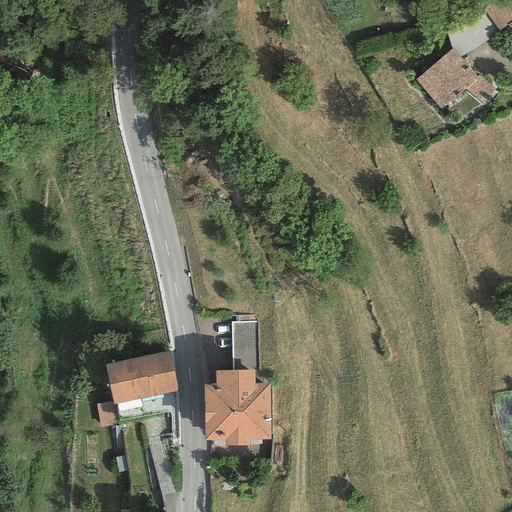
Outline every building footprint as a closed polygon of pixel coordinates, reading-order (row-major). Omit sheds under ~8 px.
[(496,0),(482,11),(498,31),(511,21),(511,5),(508,0),(496,0)] [(477,77),(451,48),(415,80),(441,110),(465,90),(482,104),(494,89),(479,76),(477,77)] [(168,351),(104,365),(112,400),(113,405),(177,391),(168,351)] [(253,371),(215,371),(215,384),(204,384),(205,440),(224,440),(224,447),(248,446),(248,440),(269,439),(268,384),(253,384),(253,371)] [(112,400),(95,404),(100,428),(117,424),(113,405),(112,400)]
